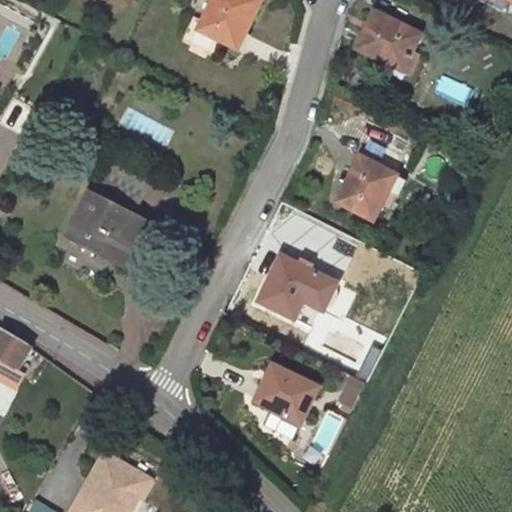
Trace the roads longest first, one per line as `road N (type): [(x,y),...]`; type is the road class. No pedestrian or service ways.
road 1 (residential): [(156,394),(282,151),(329,0)]
road 2 (unclassified): [(156,394),(0,311)]
road 3 (unclassified): [(282,511),(156,394)]
